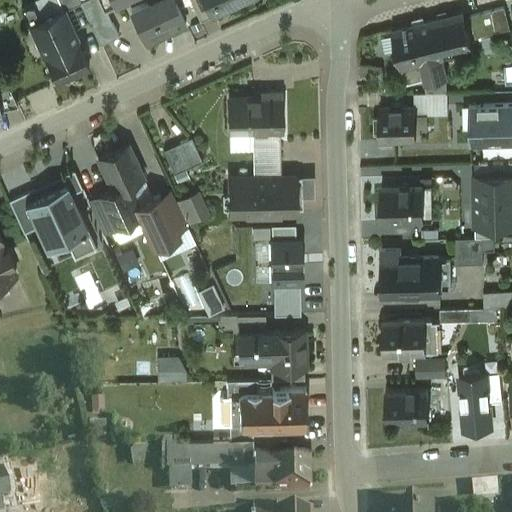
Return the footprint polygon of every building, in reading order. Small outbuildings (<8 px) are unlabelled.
[(81,1),(80,0),(58,0),(63,10),(64,9),(64,11),(82,3),(81,2),(81,1)] [(104,10),(99,0),(83,0),(81,1),(81,2),(82,3),(100,44),(119,35),(106,9),(104,10)] [(99,0),(104,10),(106,9),(125,0),(149,0),(150,1),(131,9),(146,40),(185,22),(174,0),(99,0)] [(209,0),(190,0),(201,22),(216,15),(216,14),(209,0)] [(209,0),(216,14),(245,0),(209,0)] [(505,7),(470,16),(476,38),(511,29),(505,7)] [(63,10),(30,24),(57,82),(89,67),(64,11),(64,9),(63,10)] [(423,18),(414,20),(414,25),(392,30),(401,67),(401,66),(406,84),(424,79),(426,84),(447,78),(442,55),(451,53),(449,46),(471,41),(464,12),(425,22),(423,18)] [(0,107),(18,104),(0,64),(0,110),(0,108),(0,107)] [(280,91),(255,91),(255,97),(229,98),(229,131),(256,131),(277,131),(280,131),(280,91)] [(511,105),(469,106),(470,145),(511,144),(511,105)] [(414,108),(380,109),(380,117),(375,118),(375,131),(380,131),(381,141),(415,140),(414,108)] [(256,131),(256,175),(231,176),(231,211),(294,211),(294,188),(277,188),(277,131),(256,131)] [(191,139),(165,151),(176,172),(201,160),(191,139)] [(129,144),(98,158),(113,190),(127,184),(144,176),(129,144)] [(61,176),(64,184),(67,183),(72,194),(83,188),(74,170),(61,176)] [(474,201),(511,200),(511,175),(473,176),(474,201)] [(160,195),(154,198),(144,176),(127,184),(141,214),(140,214),(155,246),(179,235),(176,228),(162,199),(160,195)] [(72,194),(67,183),(64,184),(38,196),(25,202),(36,227),(46,249),(66,240),(74,258),(96,248),(72,194)] [(127,184),(113,190),(100,196),(102,201),(114,226),(140,214),(141,214),(127,184)] [(422,186),(381,186),(381,221),(423,221),(423,220),(433,220),(432,186),(422,186)] [(24,233),(36,227),(25,202),(38,196),(34,188),(9,200),(24,233)] [(203,188),(180,194),(187,219),(209,213),(203,188)] [(187,223),(173,194),(162,199),(176,228),(187,223)] [(511,200),(474,201),(475,226),(477,226),(492,225),(511,224),(511,200)] [(114,226),(102,201),(91,206),(103,231),(114,226)] [(492,225),(477,226),(477,238),(482,237),(492,237),(492,225)] [(0,280),(16,273),(12,263),(14,262),(7,248),(5,249),(0,238),(0,237),(2,237),(0,233),(0,280)] [(272,237),(273,283),(301,282),(304,282),(303,236),(272,237)] [(474,238),(456,238),(456,265),(483,264),(482,237),(477,238),(474,238)] [(401,258),(401,251),(382,251),(383,294),(439,293),(439,257),(401,258)] [(301,282),(273,283),(274,315),(302,314),(301,282)] [(200,290),(211,315),(226,308),(215,283),(200,290)] [(511,301),(511,292),(485,292),(485,307),(503,307),(511,306),(511,301)] [(472,308),(440,308),(441,322),(472,322),(472,308)] [(265,315),(239,316),(239,333),(255,333),(266,332),(265,315)] [(432,320),(384,321),(384,353),(433,352),(432,320)] [(234,323),(150,324),(151,348),(234,346),(234,323)] [(302,331),(271,332),(271,352),(272,359),(272,368),(301,367),(303,367),(302,331)] [(266,332),(255,333),(255,352),(271,352),(271,332),(266,332)] [(255,333),(239,333),(240,352),(255,352),(255,333)] [(240,352),(234,353),(234,360),(272,359),(271,352),(255,352),(240,352)] [(184,353),(157,355),(158,379),(185,378),(184,353)] [(301,367),(272,368),(272,379),(301,379),(301,367)] [(476,378),(448,379),(449,404),(477,403),(476,383),(476,378)] [(272,391),(257,391),(257,379),(227,380),(227,395),(238,395),(239,425),(244,427),(253,427),(273,427),(272,391)] [(489,403),(489,382),(476,383),(477,403),(489,403)] [(428,387),(386,389),(388,422),(430,420),(428,387)] [(306,388),(272,388),(273,427),(273,429),(307,429),(306,388)] [(238,395),(227,395),(227,396),(223,396),(220,399),(221,421),(223,424),(230,424),(230,425),(239,425),(238,395)] [(244,427),(239,425),(230,425),(230,440),(253,439),(253,427),(244,427)] [(230,440),(222,440),(223,473),(254,472),(253,451),(253,439),(230,440)] [(88,442),(52,449),(54,463),(90,455),(88,442)] [(309,490),(308,450),(253,451),(254,472),(255,490),(275,490),(275,491),(309,490)] [(12,511),(3,472),(0,472),(0,511),(12,511)] [(496,491),(468,493),(469,507),(497,505),(496,491)] [(410,503),(410,507),(389,508),(388,511),(432,511),(433,503),(410,503)]
